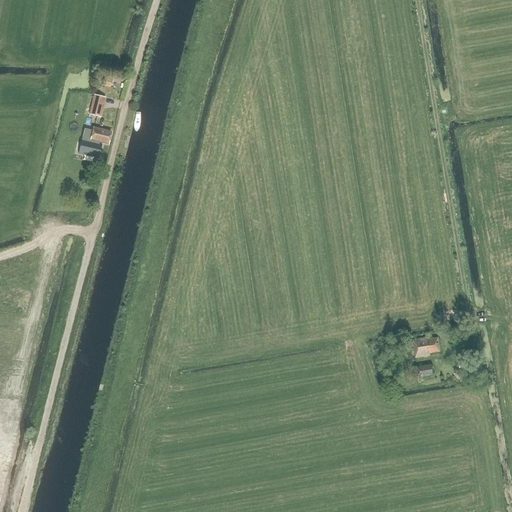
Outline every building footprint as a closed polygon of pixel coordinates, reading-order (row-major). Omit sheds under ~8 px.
[(111,88),(113,77),(105,75),(103,86),(111,88)] [(89,114),(99,117),(104,97),(94,95),(89,114)] [(99,142),(107,144),(110,133),(93,129),(92,132),(84,130),(81,143),(83,144),(81,152),(97,156),(100,145),(101,145),(101,144),(98,144),(99,142)] [(440,351),(438,338),(428,340),(427,338),(413,340),(416,357),(430,355),(430,353),(440,351)] [(433,377),(431,364),(413,368),(415,380),(433,377)]
